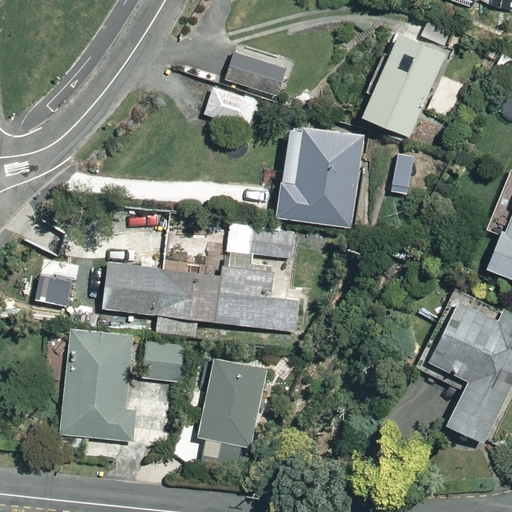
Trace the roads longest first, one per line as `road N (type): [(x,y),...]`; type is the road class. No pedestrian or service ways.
road 1 (residential): [(165,0),(111,82),(60,138),(0,156)]
road 2 (residential): [(179,511),(0,494)]
